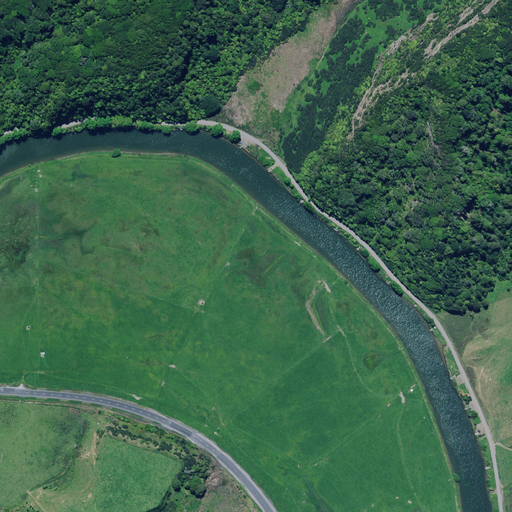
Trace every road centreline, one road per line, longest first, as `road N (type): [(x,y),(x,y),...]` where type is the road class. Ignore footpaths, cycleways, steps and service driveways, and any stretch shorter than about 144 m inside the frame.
road 1 (unclassified): [(0,135),(105,116),(218,124),(260,143),(441,328),(488,432),(501,511)]
road 2 (trunk): [(269,511),(207,445),(149,414),(102,400),(0,390)]
